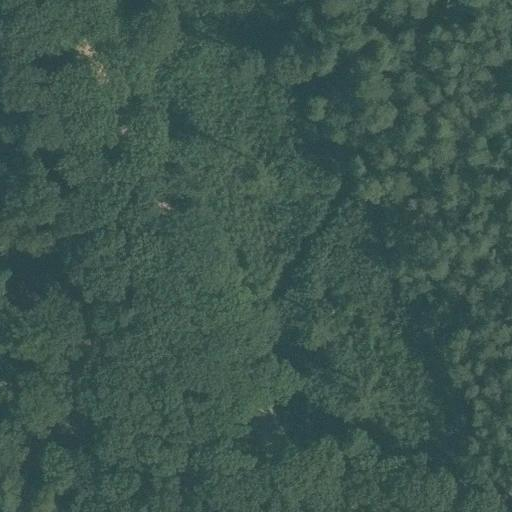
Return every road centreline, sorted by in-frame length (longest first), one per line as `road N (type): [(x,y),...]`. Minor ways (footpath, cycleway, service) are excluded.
road 1 (track): [(269,456),(63,0)]
road 2 (track): [(437,0),(319,230),(250,326),(224,343)]
road 3 (track): [(235,511),(0,458)]
